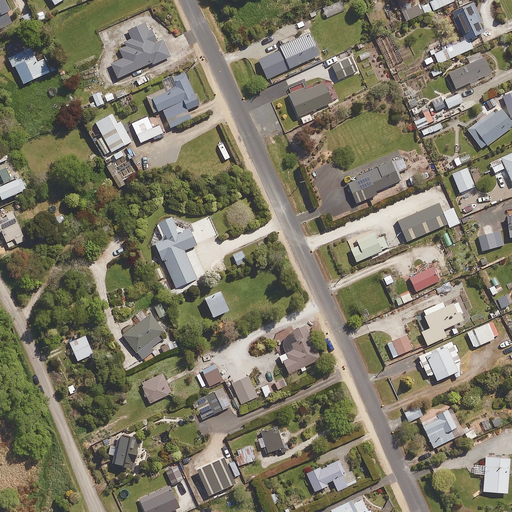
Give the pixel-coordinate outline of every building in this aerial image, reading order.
[(10,11),(5,0),(0,0),(0,28),(12,23),(7,12),(10,11)] [(419,2),(407,6),(405,2),(398,5),(405,22),(453,2),(452,0),(433,0),(434,0),(420,6),(419,2)] [(344,9),(340,1),(323,9),(327,17),(344,9)] [(470,37),(484,31),(480,21),(482,21),(474,2),(452,11),(455,18),(458,16),(464,31),(461,33),(464,40),(470,37)] [(379,21),(375,12),(369,14),(373,23),(379,21)] [(157,42),(148,21),(128,30),(132,39),(125,42),(127,46),(119,49),(123,58),(111,63),(117,78),(152,62),(153,64),(170,56),(162,39),(157,42)] [(320,54),(309,32),(279,47),(280,49),(258,59),(268,79),(320,54)] [(464,40),(436,51),(435,48),(429,50),(432,56),(423,60),(426,67),(474,48),(470,37),(464,40)] [(37,61),(31,47),(8,58),(13,67),(15,66),(23,83),(49,72),(43,59),(37,61)] [(468,58),(471,63),(449,73),(456,88),(469,82),(471,87),(494,77),(492,72),(484,56),(482,51),(468,58)] [(355,72),(349,58),(332,66),(338,79),(355,72)] [(199,104),(184,72),(162,81),(166,88),(147,96),(154,113),(163,109),(170,127),(191,118),(187,109),(199,104)] [(147,81),(144,74),(136,78),(139,85),(147,81)] [(310,111),(332,102),(324,82),(305,90),(302,83),(287,90),(298,116),(300,116),(303,124),(314,119),(310,111)] [(511,116),(511,91),(502,96),(511,117),(511,116)] [(104,103),(99,92),(92,95),(95,101),(90,104),(92,108),(104,103)] [(463,102),(459,93),(445,100),(449,108),(463,102)] [(433,121),(427,106),(421,108),(428,123),(433,121)] [(511,126),(511,122),(501,108),(475,127),(488,145),(511,126)] [(94,141),(107,165),(126,154),(122,146),(131,141),(120,121),(117,122),(112,113),(95,123),(103,136),(94,141)] [(153,128),(147,116),(132,124),(141,143),(163,132),(159,125),(153,128)] [(511,154),(501,160),(511,183),(511,154)] [(463,164),(459,156),(452,159),(456,167),(463,164)] [(407,168),(402,157),(347,180),(356,203),(377,194),(375,191),(401,180),(397,172),(407,168)] [(11,180),(6,168),(0,170),(0,173),(3,182),(11,180)] [(475,186),(467,168),(452,174),(460,192),(475,186)] [(25,188),(20,177),(0,185),(0,195),(2,199),(25,188)] [(442,213),(438,203),(398,221),(407,241),(448,224),(450,228),(460,223),(453,208),(442,213)] [(25,240),(11,209),(0,214),(0,228),(9,247),(25,240)] [(65,222),(61,215),(52,219),(56,227),(65,222)] [(179,233),(172,217),(157,223),(164,239),(155,243),(162,260),(164,260),(176,287),(197,278),(184,250),(197,245),(189,228),(179,233)] [(388,248),(380,230),(357,240),(359,245),(351,249),(357,262),(388,248)] [(504,245),(500,231),(478,236),(482,250),(504,245)] [(247,262),(243,251),(233,255),(237,265),(247,262)] [(439,281),(433,267),(410,277),(416,291),(439,281)] [(229,310),(220,291),(205,298),(213,317),(229,310)] [(412,299),(409,293),(400,297),(403,303),(412,299)] [(509,305),(505,294),(497,298),(501,308),(509,305)] [(444,307),(443,303),(423,311),(430,328),(422,332),(427,345),(446,337),(443,329),(465,320),(457,302),(444,307)] [(167,315),(161,303),(155,306),(160,318),(167,315)] [(167,336),(151,314),(123,335),(141,360),(154,350),(152,347),(167,336)] [(467,332),(473,346),(480,344),(480,346),(495,340),(488,323),(467,332)] [(293,333),(291,333),(290,334),(288,335),(287,336),(286,337),(285,339),(284,340),(283,342),(283,344),(283,345),(283,347),(283,349),(283,350),(284,352),(285,354),(279,356),(282,364),(284,363),(289,373),(301,368),(302,371),(306,370),(304,366),(321,358),(305,325),(292,331),(293,333)] [(94,353),(86,335),(69,342),(77,361),(94,353)] [(413,349),(407,335),(387,344),(393,357),(413,349)] [(434,374),(437,380),(454,373),(455,377),(460,375),(455,363),(460,361),(453,342),(419,355),(421,360),(420,361),(423,368),(424,367),(428,376),(434,374)] [(168,343),(160,346),(163,353),(171,350),(168,343)] [(171,393),(163,374),(141,384),(149,403),(171,393)] [(257,397),(248,376),(232,384),(241,404),(257,397)] [(268,385),(261,387),(265,397),(272,395),(268,385)] [(231,406),(222,387),(192,402),(198,414),(211,408),(214,414),(231,406)] [(423,415),(419,406),(405,413),(409,422),(423,415)] [(465,433),(469,431),(466,423),(460,426),(451,408),(422,422),(434,448),(436,447),(441,456),(457,448),(453,439),(465,433)] [(260,430),(262,438),(259,439),(261,448),(265,447),(266,454),(284,449),(278,426),(260,430)] [(479,435),(476,428),(465,433),(469,440),(479,435)] [(138,438),(119,436),(118,447),(110,446),(109,454),(114,455),(113,463),(134,466),(138,438)] [(251,446),(237,450),(239,455),(234,456),(237,466),(255,460),(251,446)] [(236,483),(224,457),(197,470),(209,496),(236,483)] [(510,458),(486,457),(485,466),(475,465),(474,474),(485,474),(484,491),(507,493),(510,458)] [(306,473),(315,491),(329,485),(328,483),(333,481),(338,491),(357,482),(352,471),(344,474),(338,459),(306,473)] [(168,511),(179,507),(169,485),(138,499),(144,511),(168,511)] [(371,511),(371,510),(369,511),(361,495),(331,510),(331,511),(371,511)]
